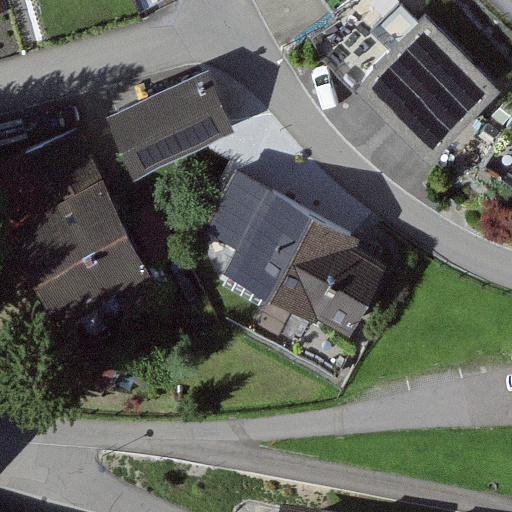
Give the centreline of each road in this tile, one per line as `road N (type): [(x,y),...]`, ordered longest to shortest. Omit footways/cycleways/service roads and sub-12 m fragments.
road 1 (residential): [(228,14),(326,147),(432,235),(511,265)]
road 2 (residential): [(228,14),(152,46),(0,88)]
